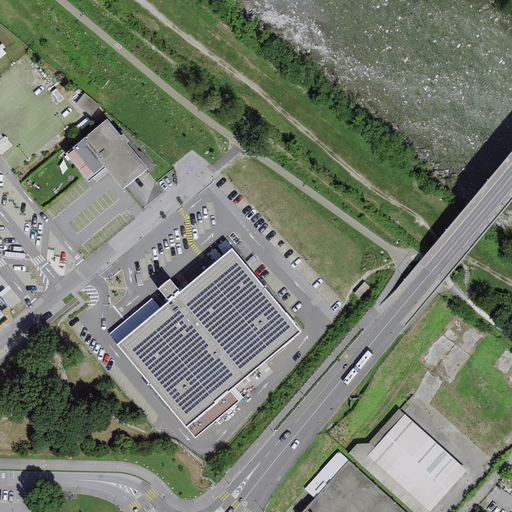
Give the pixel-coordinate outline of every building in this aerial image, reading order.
[(0,65),(13,56),(0,41),(0,65)] [(78,87),(70,98),(87,110),(95,99),(78,87)] [(106,122),(66,155),(88,183),(105,170),(123,191),(147,171),(126,145),(128,143),(123,137),(121,139),(106,122)] [(185,429),(299,334),(230,253),(200,278),(117,348),(159,398),(185,429)] [(405,415),(367,456),(428,511),(429,511),(467,471),(405,415)] [(403,511),(338,452),(304,490),(314,499),(302,511),(403,511)]
